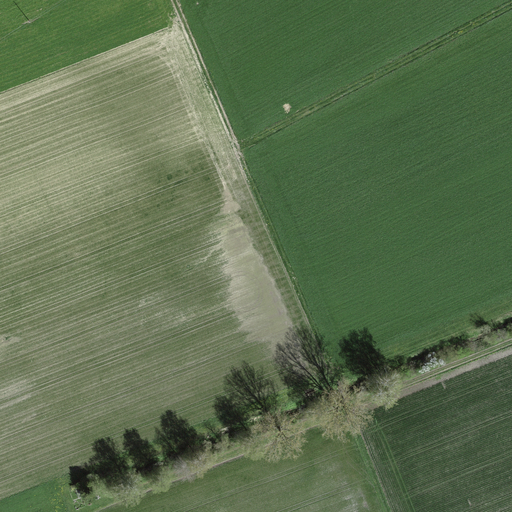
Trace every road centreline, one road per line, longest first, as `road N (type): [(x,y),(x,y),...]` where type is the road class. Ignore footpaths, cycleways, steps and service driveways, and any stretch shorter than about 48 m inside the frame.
road 1 (track): [(511,340),(124,490)]
road 2 (track): [(174,0),(336,381)]
